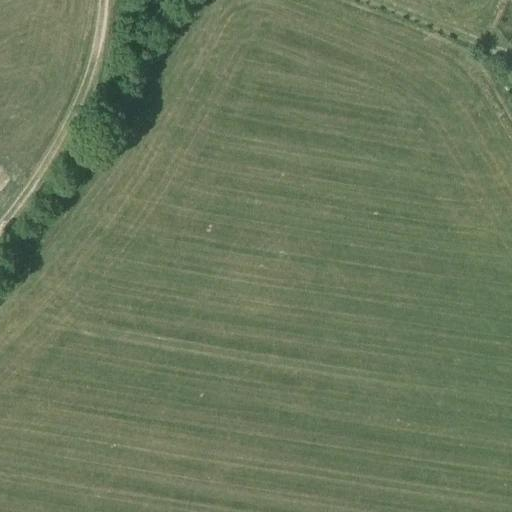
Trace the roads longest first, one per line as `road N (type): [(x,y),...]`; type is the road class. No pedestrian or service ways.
road 1 (track): [(106,0),(102,42),(62,167),(0,251)]
road 2 (track): [(511,58),(361,0)]
